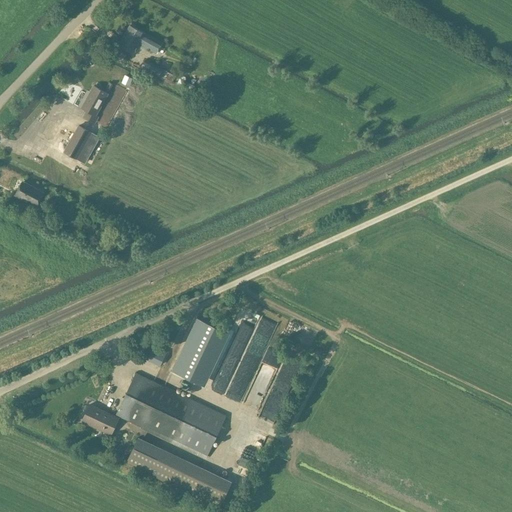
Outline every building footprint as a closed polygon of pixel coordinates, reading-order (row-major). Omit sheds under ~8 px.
[(130,25),(120,42),(135,50),(139,43),(156,53),(162,43),(130,25)] [(158,76),(162,69),(145,59),(141,67),(158,76)] [(98,116),(96,115),(108,93),(94,85),(81,107),(87,110),(84,117),(94,123),(98,116)] [(121,101),(125,94),(117,90),(113,97),(121,101)] [(91,132),(79,126),(64,152),(76,159),(91,132)] [(23,182),(16,195),(36,206),(43,193),(23,182)] [(267,348),(277,324),(260,317),(252,336),(251,336),(247,346),(240,343),(255,350),(258,344),(267,348)] [(197,318),(172,370),(197,382),(222,330),(197,318)] [(146,358),(161,365),(167,351),(153,344),(146,358)] [(209,458),(228,415),(136,373),(115,417),(90,405),(82,421),(112,434),(120,418),(209,458)] [(268,421),(270,416),(266,414),(268,409),(272,411),(274,407),(270,406),(270,404),(268,403),(261,418),(268,421)] [(232,482),(139,438),(126,465),(219,509),(232,482)]
